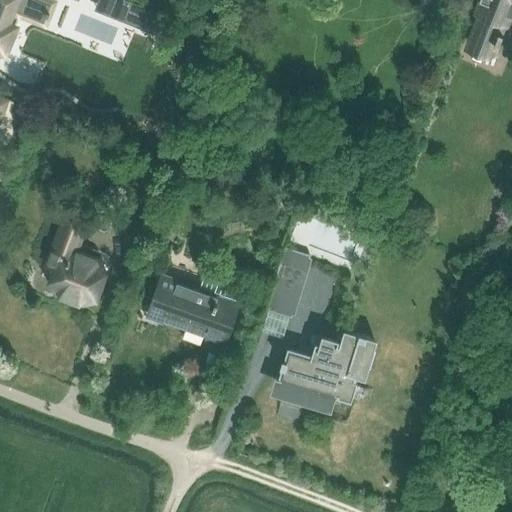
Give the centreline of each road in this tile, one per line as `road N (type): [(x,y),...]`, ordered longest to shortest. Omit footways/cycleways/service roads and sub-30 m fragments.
road 1 (residential): [(178,465),(163,448),(0,392)]
road 2 (track): [(347,511),(228,467),(178,465)]
